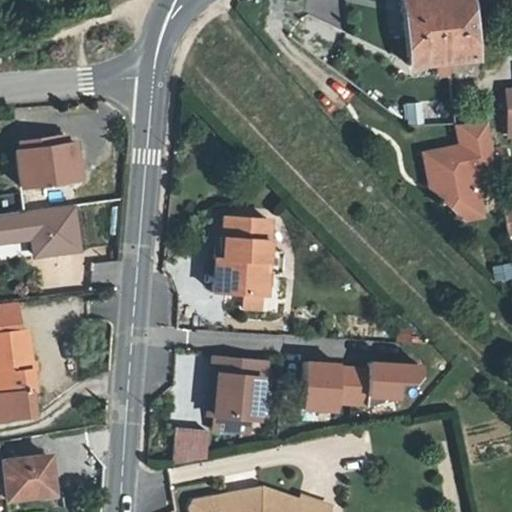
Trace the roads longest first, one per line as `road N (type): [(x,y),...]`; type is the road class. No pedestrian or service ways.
road 1 (residential): [(123,511),(135,89)]
road 2 (residential): [(0,92),(135,89)]
